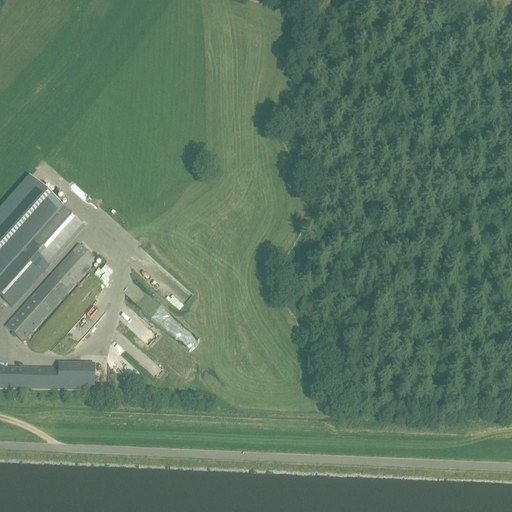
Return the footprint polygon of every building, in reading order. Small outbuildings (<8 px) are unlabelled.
[(0,208),(0,281),(66,209),(29,176),(0,208)] [(66,209),(30,248),(50,266),(86,227),(66,209)] [(82,240),(46,281),(64,297),(101,257),(82,240)] [(30,248),(0,281),(0,297),(12,309),(50,266),(30,248)] [(46,281),(5,327),(23,344),(64,297),(46,281)] [(95,365),(56,364),(56,368),(56,390),(94,392),(95,365)] [(56,368),(0,366),(0,389),(56,390),(56,368)]
